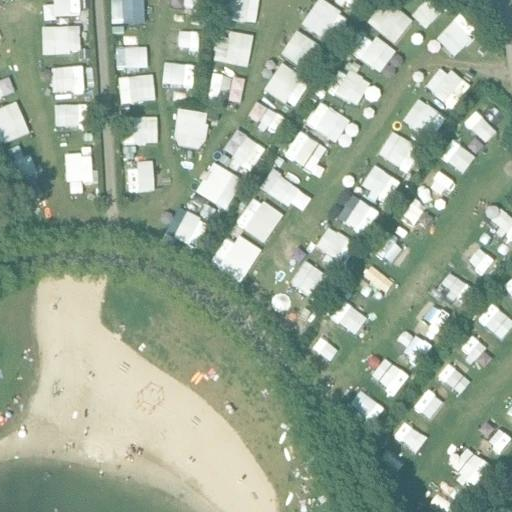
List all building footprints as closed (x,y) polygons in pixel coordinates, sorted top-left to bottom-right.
[(198,13),(196,26),(204,27),(205,13),(198,13)] [(210,15),(209,22),(217,23),(218,16),(210,15)] [(208,26),(207,36),(215,37),(216,27),(208,26)] [(351,67),(346,75),(353,79),(358,71),(351,67)] [(466,74),(463,79),(469,84),(473,78),(466,74)] [(320,93),(316,99),(323,103),(327,97),(320,93)] [(129,107),(119,108),(119,118),(130,117),(129,107)] [(94,110),(86,110),(87,122),(95,121),(94,110)] [(290,129),(287,133),(294,137),(297,133),(298,133),(301,129),(295,125),(292,130),(290,129)] [(18,148),(7,153),(9,158),(20,154),(18,148)] [(232,162),(227,168),(236,175),(240,169),(232,162)] [(206,214),(203,219),(214,225),(219,215),(209,209),(206,214)] [(236,228),(233,232),(242,238),(245,234),(236,228)] [(338,269),(333,277),(341,282),(346,274),(338,269)] [(318,302),(313,310),(318,313),(323,306),(318,302)] [(303,311),(300,315),(307,319),(310,315),(303,311)]
